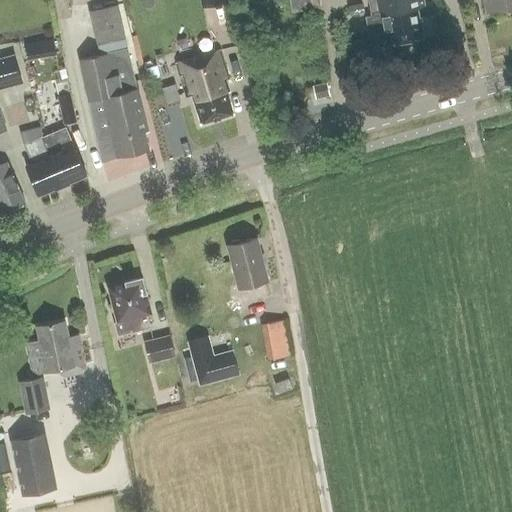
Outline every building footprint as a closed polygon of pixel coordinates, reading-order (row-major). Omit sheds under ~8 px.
[(435,14),(418,17),(417,9),(423,8),(421,0),(289,0),(292,12),(320,7),(318,0),(367,0),(374,35),(385,33),(387,45),(422,38),(422,37),(438,34),(435,14)] [(511,0),(484,0),(487,14),(511,8),(511,0)] [(362,4),(348,7),(350,17),(364,14),(362,4)] [(144,133),(149,132),(137,88),(136,88),(118,5),(89,11),(97,45),(97,44),(99,55),(79,60),(101,161),(148,149),(144,133)] [(28,41),(29,56),(56,54),(55,39),(28,41)] [(200,125),(234,115),(227,92),(229,92),(225,80),(228,79),(219,50),(175,63),(186,98),(192,96),(200,125)] [(0,58),(0,88),(22,83),(15,55),(0,58)] [(76,121),(70,93),(57,96),(63,124),(76,121)] [(19,132),(23,145),(31,164),(25,166),(38,196),(62,186),(42,138),(42,137),(40,126),(19,132)] [(65,128),(48,135),(42,137),(42,138),(62,186),(86,176),(72,146),(65,128)] [(5,164),(0,166),(0,208),(1,212),(1,213),(24,203),(24,202),(23,202),(5,164)] [(236,289),(267,281),(256,238),(240,242),(237,240),(230,242),(229,245),(226,246),(236,289)] [(147,315),(151,314),(141,277),(107,286),(116,323),(114,324),(118,337),(150,328),(147,315)] [(290,356),(283,320),(266,323),(273,359),(290,356)] [(81,346),(70,348),(65,321),(36,326),(38,341),(25,343),(31,375),(60,369),(61,373),(65,375),(82,372),(83,369),(83,366),(85,366),(81,346)] [(170,335),(143,342),(149,363),(175,356),(170,335)] [(213,356),(208,336),(188,341),(199,384),(238,374),(232,351),(213,356)] [(19,382),(25,414),(49,409),(43,377),(19,382)] [(278,394),(291,389),(288,379),(274,384),(278,394)] [(10,440),(22,496),(48,491),(37,435),(10,440)] [(0,444),(0,471),(12,469),(7,443),(0,444)]
